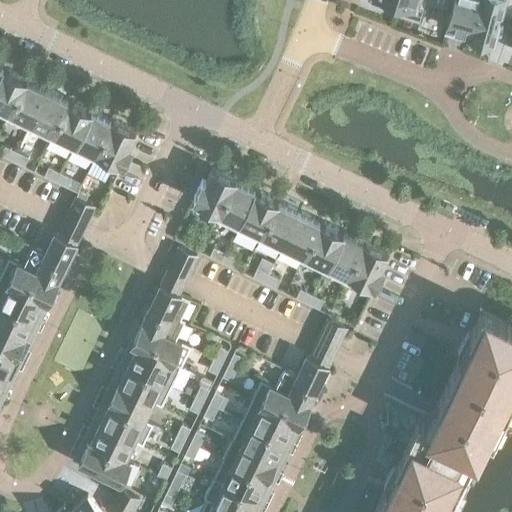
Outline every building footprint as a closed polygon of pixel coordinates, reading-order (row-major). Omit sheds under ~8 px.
[(427,0),(399,0),(395,13),(420,21),(427,0)] [(470,32),(478,0),(454,0),(447,26),(469,32),(470,32)] [(500,11),(511,14),(511,0),(478,0),(470,32),(469,32),(469,33),(493,40),(500,11)] [(0,74),(0,112),(7,115),(26,76),(4,66),(0,74)] [(7,115),(28,126),(47,87),(26,76),(7,115)] [(28,126),(50,136),(69,97),(47,87),(28,126)] [(50,136),(72,147),(91,108),(69,97),(50,136)] [(72,147),(92,157),(112,118),(91,108),(72,147)] [(135,127),(112,116),(112,118),(92,157),(113,167),(117,158),(123,161),(132,143),(128,141),(135,127)] [(1,153),(13,159),(17,150),(5,144),(1,153)] [(17,150),(13,159),(24,164),(29,155),(17,150)] [(48,165),(44,174),(56,180),(60,171),(48,165)] [(236,176),(213,165),(206,179),(202,177),(194,195),(200,198),(196,207),(216,217),(235,177),(236,176)] [(56,180),(68,185),(72,176),(60,171),(56,180)] [(216,217),(237,227),(256,188),(235,177),(216,217)] [(237,227),(258,237),(278,198),(256,188),(237,227)] [(86,221),(91,211),(94,203),(76,195),(68,213),(86,221)] [(258,237),(280,248),(299,208),(278,198),(258,237)] [(280,248),(302,258),(321,219),(299,208),(280,248)] [(302,258),(323,269),(342,229),(321,219),(302,258)] [(323,269),(344,279),(363,239),(342,229),(323,269)] [(57,279),(76,240),(55,230),(46,250),(32,244),(23,263),(57,279)] [(387,249),(364,238),(363,239),(344,279),(365,289),(369,280),(375,283),(384,265),(380,263),(387,249)] [(179,244),(175,252),(170,262),(188,271),(197,253),(179,244)] [(221,260),(226,251),(214,245),(210,254),(221,260)] [(226,251),(221,260),(233,265),(237,256),(226,251)] [(9,256),(0,273),(0,277),(42,298),(47,300),(57,279),(23,263),(9,256)] [(253,275),(264,280),(269,271),(257,266),(253,275)] [(264,280),(276,286),(280,277),(269,271),(264,280)] [(0,277),(0,301),(33,317),(42,298),(0,277)] [(161,281),(142,320),(176,337),(185,318),(181,316),(190,297),(181,293),(182,291),(161,281)] [(296,296),(308,301),(312,292),(300,287),(296,296)] [(312,292),(308,301),(319,307),(324,298),(312,292)] [(0,323),(24,335),(33,317),(0,301),(0,323)] [(455,511),(485,452),(493,456),(511,416),(511,311),(509,315),(508,316),(507,318),(506,320),(482,308),(470,333),(468,332),(458,352),(460,353),(437,401),(444,404),(434,424),(419,417),(396,465),(394,464),(385,482),(384,485),(386,486),(373,511),(455,511)] [(337,343),(342,333),(346,325),(328,316),(319,334),(337,343)] [(142,320),(132,341),(137,342),(172,360),(172,359),(181,363),(191,344),(176,337),(142,320)] [(0,349),(14,356),(24,335),(0,323),(0,349)] [(128,362),(171,383),(181,363),(172,359),(172,360),(137,342),(136,343),(128,362)] [(220,344),(214,356),(223,360),(228,349),(220,344)] [(0,372),(5,375),(14,356),(0,349),(0,372)] [(243,354),(234,350),(228,362),(237,367),(243,354)] [(284,366),(275,385),(309,401),(328,362),(307,352),(297,372),(284,366)] [(214,356),(208,368),(217,372),(223,360),(214,356)] [(162,403),(171,383),(128,362),(118,382),(153,399),(162,403)] [(222,375),(231,379),(237,367),(228,362),(222,375)] [(299,422),(309,401),(275,385),(261,378),(250,399),(295,420),(299,422)] [(118,382),(109,400),(144,417),(153,399),(118,382)] [(195,395),(204,399),(209,388),(201,383),(195,395)] [(209,402),(218,406),(224,394),(215,390),(209,402)] [(189,407),(198,411),(204,399),(195,395),(189,407)] [(250,399),(241,417),(285,439),(295,420),(250,399)] [(109,400),(99,421),(134,438),(143,442),(153,421),(144,417),(109,400)] [(212,418),(218,406),(209,402),(204,413),(212,418)] [(241,417),(232,437),(276,459),(285,439),(241,417)] [(134,438),(99,421),(90,439),(125,456),(134,438)] [(182,422),(176,434),(185,438),(191,426),(182,422)] [(195,430),(190,441),(199,445),(204,435),(195,430)] [(176,434),(171,445),(179,450),(185,438),(176,434)] [(232,437),(223,456),(232,460),(267,477),(276,459),(232,437)] [(120,479),(130,459),(130,458),(125,456),(90,439),(89,438),(79,459),(120,479)] [(190,441),(185,451),(194,455),(199,445),(190,441)] [(223,456),(213,476),(257,498),(267,477),(232,460),(223,456)] [(163,461),(157,473),(166,477),(172,465),(163,461)] [(177,468),(171,479),(180,484),(186,472),(177,468)] [(204,495),(207,496),(213,499),(238,511),(249,511),(257,498),(213,476),(204,495)] [(171,479),(166,491),(175,495),(180,484),(171,479)] [(113,495),(134,507),(140,496),(120,484),(113,495)] [(73,511),(106,511),(88,492),(70,509),(73,511)] [(118,511),(130,511),(134,507),(113,495),(107,505),(118,511)] [(238,511),(213,499),(207,496),(199,511),(238,511)]
